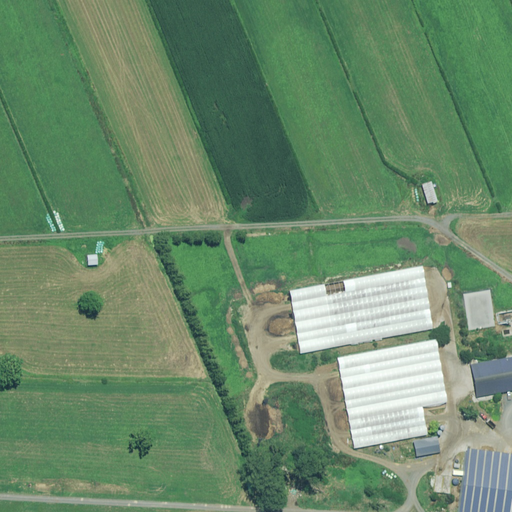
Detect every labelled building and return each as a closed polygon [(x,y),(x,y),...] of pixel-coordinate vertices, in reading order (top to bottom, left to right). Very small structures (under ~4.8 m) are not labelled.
[(437,201),(431,182),(422,184),(428,204),(437,201)] [(98,265),(97,255),(87,255),(87,265),(98,265)] [(411,259),(311,280),(325,344),(424,323),(411,259)] [(333,353),(348,441),(420,429),(416,403),(443,398),(433,336),(333,353)] [(511,349),(464,361),(471,393),(511,383),(511,349)] [(441,452),(438,438),(414,442),(417,456),(441,452)] [(511,511),(511,453),(467,449),(459,511),(511,511)] [(452,476),(437,475),(435,492),(450,493),(452,476)]
